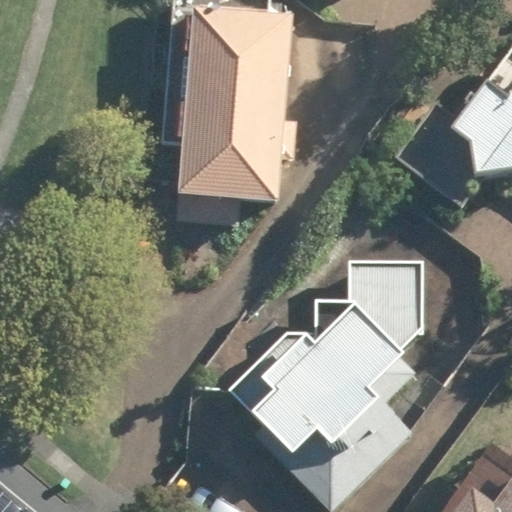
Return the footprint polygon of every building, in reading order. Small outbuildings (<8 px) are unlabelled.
[(312,0),(339,20),(353,0),(312,0)] [(237,216),(263,217),(272,36),(170,31),(160,233),(236,237),(237,216)] [(511,102),(498,120),(473,101),(438,148),(461,166),(462,195),(511,189),(511,102)] [(410,380),(413,275),(338,272),(336,323),(289,363),(276,347),(214,400),(238,428),(229,435),(265,478),(274,470),(310,511),(334,511),(415,444),(381,410),(410,380)] [(511,511),(511,479),(495,467),(463,511),(447,500),(438,511),(511,511)]
